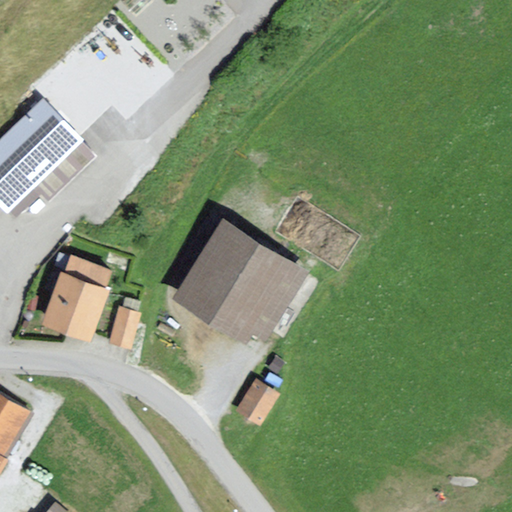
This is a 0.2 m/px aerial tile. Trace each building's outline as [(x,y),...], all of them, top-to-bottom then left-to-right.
[(0,144),(0,201),(14,215),(86,144),(42,102),(0,144)] [(313,270),(222,215),(171,300),(245,345),(252,334),(268,344),(313,270)] [(113,285),(68,271),(51,324),(96,339),(113,285)] [(122,297),(109,335),(134,343),(147,306),(122,297)] [(278,389),(258,379),(244,409),(263,418),(278,389)] [(29,410),(0,393),(0,447),(6,451),(29,410)] [(77,511),(61,497),(46,511),(77,511)]
